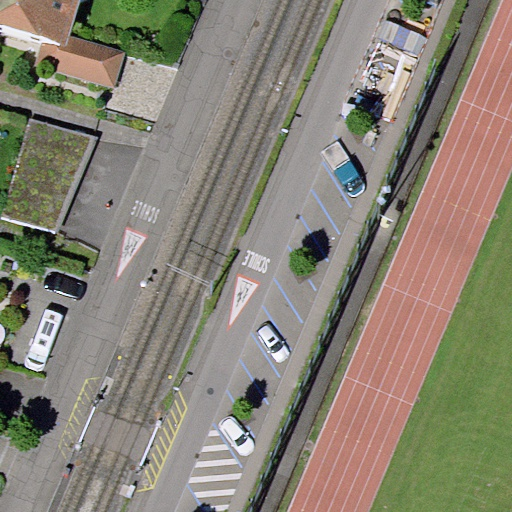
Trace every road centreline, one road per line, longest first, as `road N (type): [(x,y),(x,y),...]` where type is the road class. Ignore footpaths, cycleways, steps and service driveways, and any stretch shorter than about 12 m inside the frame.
road 1 (residential): [(150,511),(368,0)]
road 2 (residential): [(235,0),(17,511)]
